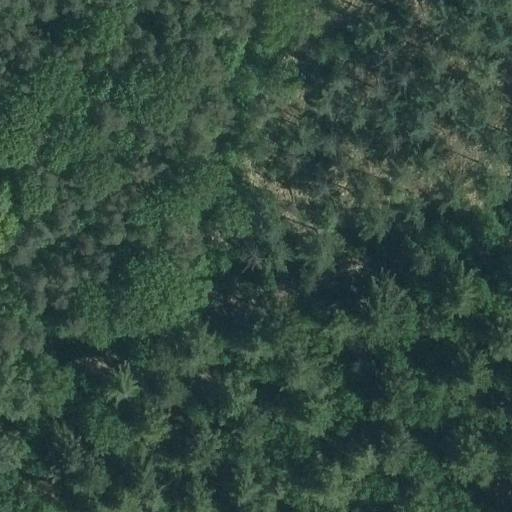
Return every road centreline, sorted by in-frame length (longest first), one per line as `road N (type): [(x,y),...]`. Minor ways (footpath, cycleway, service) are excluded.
road 1 (track): [(162,313),(511,243)]
road 2 (track): [(252,0),(162,313)]
road 3 (track): [(0,345),(162,313)]
